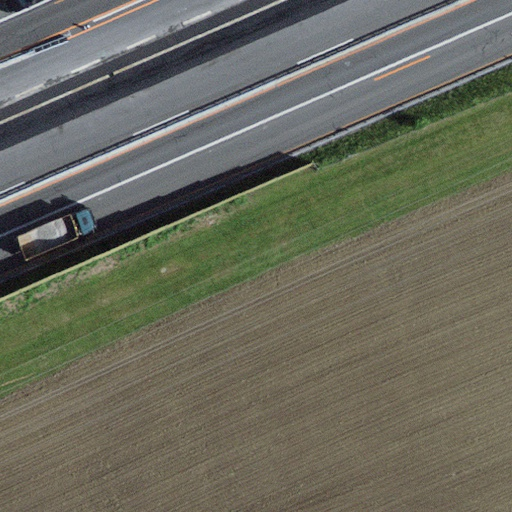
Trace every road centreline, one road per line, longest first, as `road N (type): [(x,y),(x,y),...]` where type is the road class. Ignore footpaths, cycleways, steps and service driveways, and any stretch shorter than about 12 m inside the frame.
road 1 (motorway): [(0,205),(478,0)]
road 2 (motorway): [(139,0),(0,61)]
